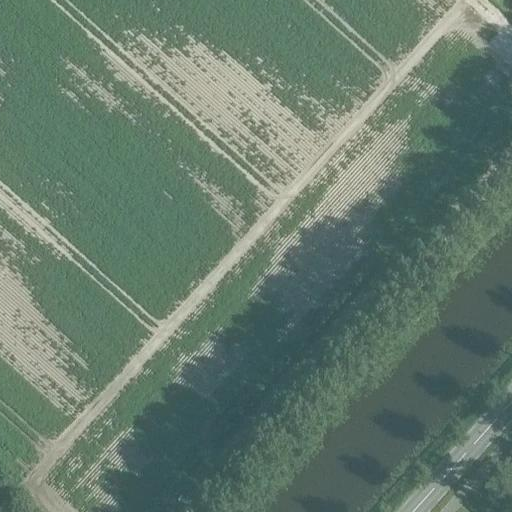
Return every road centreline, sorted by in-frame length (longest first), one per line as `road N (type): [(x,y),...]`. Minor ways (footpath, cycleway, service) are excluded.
road 1 (tertiary): [(197,511),(511,158)]
road 2 (secondary): [(416,511),(511,405)]
